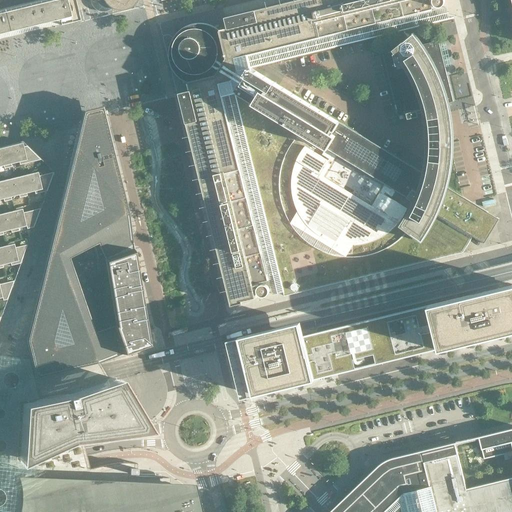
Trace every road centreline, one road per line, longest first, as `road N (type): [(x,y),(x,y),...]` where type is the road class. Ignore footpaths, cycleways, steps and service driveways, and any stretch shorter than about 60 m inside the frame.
road 1 (secondary): [(511,348),(217,417)]
road 2 (secondary): [(220,433),(511,363)]
road 3 (unknown): [(462,248),(294,144),(278,151),(279,174)]
road 4 (residential): [(464,0),(511,190)]
road 5 (residential): [(142,240),(185,406)]
road 6 (unknown): [(279,174),(416,259)]
road 7 (unknown): [(279,174),(288,220),(351,273)]
